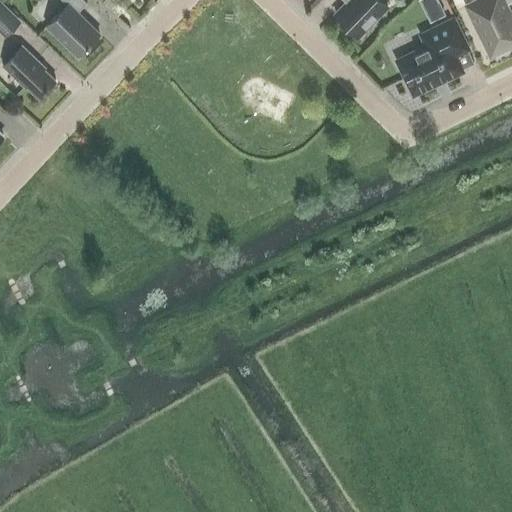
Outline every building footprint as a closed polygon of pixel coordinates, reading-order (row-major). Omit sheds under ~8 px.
[(87,2),(85,0),(63,0),(67,4),(47,24),(78,55),(100,34),(77,12),(87,2)] [(344,0),(347,3),(336,14),(358,36),(359,35),(357,33),(366,25),(368,26),(377,17),(375,15),(385,6),(386,7),(387,6),(381,0),(344,0)] [(431,25),(447,18),(438,0),(425,0),(420,3),(431,25)] [(511,19),(505,4),(511,0),(478,0),(467,5),(483,38),(479,39),(486,53),(490,51),(491,54),(494,53),(496,57),(510,50),(508,46),(511,44),(511,19)] [(0,2),(0,31),(6,37),(20,22),(6,8),(0,2)] [(428,47),(400,61),(409,80),(408,82),(413,95),(426,88),(425,86),(430,83),(433,87),(446,81),(443,77),(460,70),(453,55),(467,49),(453,20),(422,35),(428,47)] [(23,45),(3,65),(26,87),(27,86),(39,97),(56,79),(44,68),(45,67),(23,45)]
